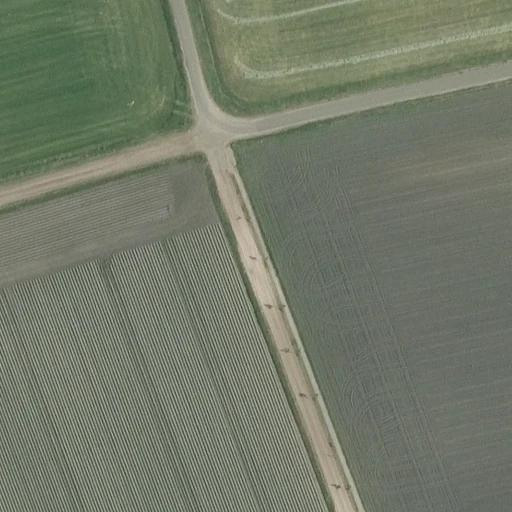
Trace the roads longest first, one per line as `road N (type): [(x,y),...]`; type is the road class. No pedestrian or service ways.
road 1 (unclassified): [(511,70),(209,136),(176,0)]
road 2 (track): [(209,136),(350,511)]
road 3 (track): [(0,198),(209,136)]
